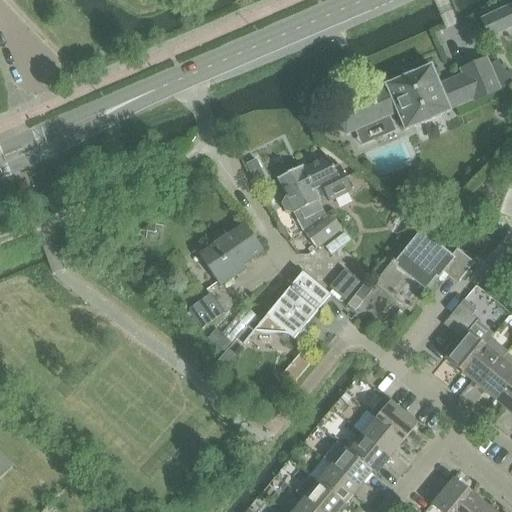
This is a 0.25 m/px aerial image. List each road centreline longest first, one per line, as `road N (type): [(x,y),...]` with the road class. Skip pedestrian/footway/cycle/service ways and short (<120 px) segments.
road 1 (secondary): [(125,105),(364,0)]
road 2 (residential): [(447,439),(445,409),(392,360),(449,289)]
road 3 (secondary): [(0,174),(72,142),(125,105)]
road 4 (secondary): [(125,105),(86,112),(0,150)]
